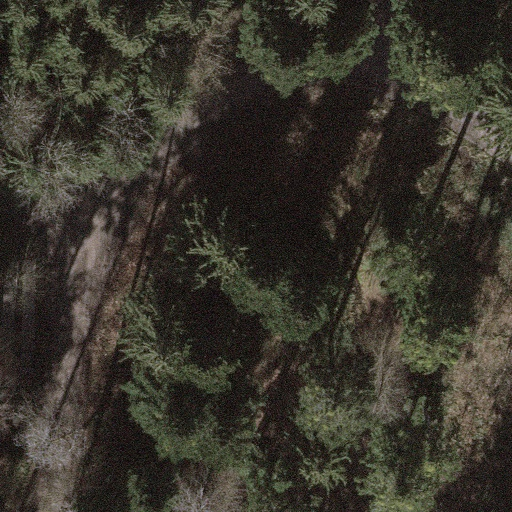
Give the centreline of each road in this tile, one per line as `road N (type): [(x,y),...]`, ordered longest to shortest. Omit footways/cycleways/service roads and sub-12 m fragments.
road 1 (track): [(51,511),(83,190)]
road 2 (track): [(83,190),(202,131),(344,39)]
road 3 (track): [(511,153),(344,39)]
